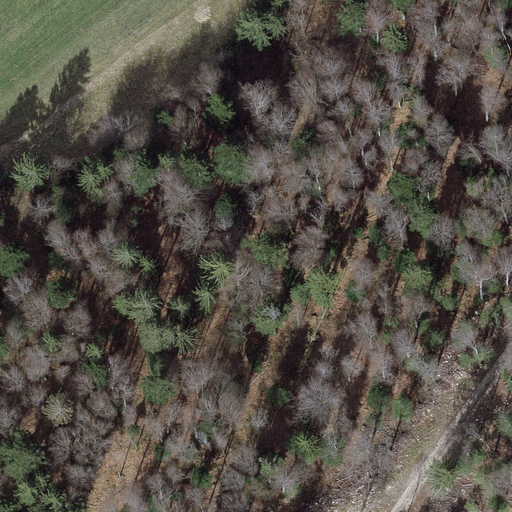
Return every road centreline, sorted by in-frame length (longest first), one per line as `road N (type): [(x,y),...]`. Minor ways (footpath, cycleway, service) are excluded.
road 1 (track): [(381,511),(511,332)]
road 2 (track): [(308,511),(439,431)]
